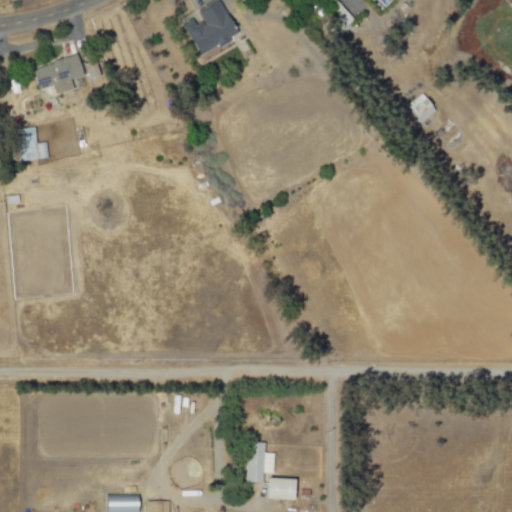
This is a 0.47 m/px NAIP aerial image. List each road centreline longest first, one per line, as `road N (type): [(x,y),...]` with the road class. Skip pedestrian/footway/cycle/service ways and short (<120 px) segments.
road 1 (residential): [(511,376),(327,371),(0,382)]
road 2 (residential): [(327,371),(330,511)]
